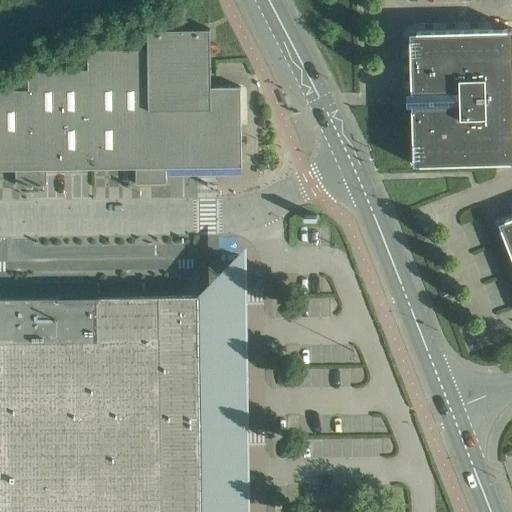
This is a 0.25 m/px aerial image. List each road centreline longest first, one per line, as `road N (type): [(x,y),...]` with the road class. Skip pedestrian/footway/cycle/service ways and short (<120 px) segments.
road 1 (unclassified): [(0,217),(233,214),(260,208),(347,156)]
road 2 (tertiary): [(449,409),(347,156)]
road 3 (tertiary): [(347,156),(268,0)]
road 4 (unclassified): [(511,6),(386,12),(386,0)]
